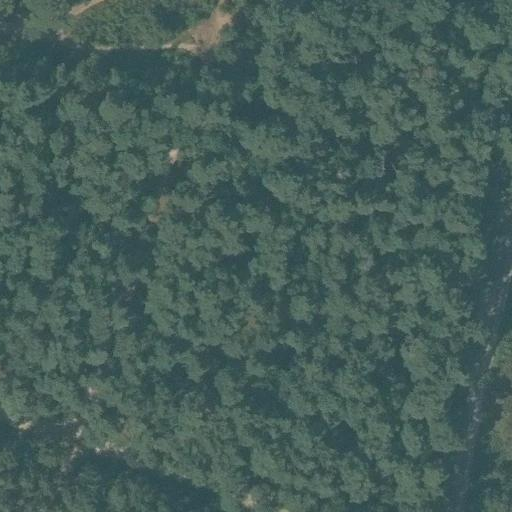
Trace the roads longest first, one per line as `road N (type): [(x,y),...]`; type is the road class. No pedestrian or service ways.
road 1 (track): [(443,511),(511,180)]
road 2 (track): [(60,445),(205,511)]
